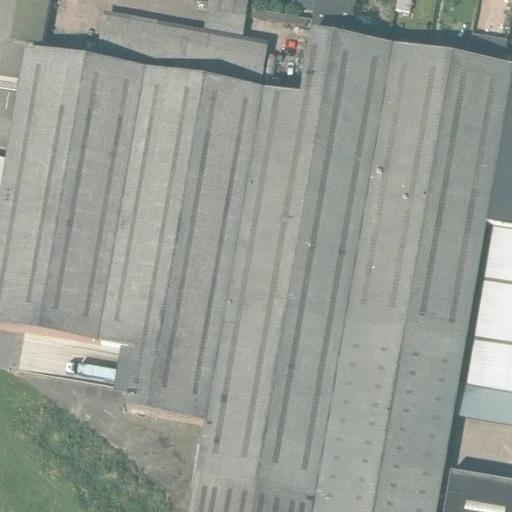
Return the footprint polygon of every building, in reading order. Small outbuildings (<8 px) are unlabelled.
[(209,0),(207,12),(246,19),(248,0),(209,0)] [(316,0),(311,36),(351,43),(356,0),(316,0)] [(398,0),(398,3),(396,3),(395,14),(409,18),(411,0),(398,0)] [(351,43),(368,45),(370,34),(352,31),(351,43)] [(511,78),(511,70),(504,69),(468,63),(351,43),(311,36),(300,100),(261,92),(123,71),(41,57),(26,54),(22,79),(20,89),(19,93),(8,162),(7,164),(0,162),(0,331),(137,355),(127,414),(205,428),(190,511),(437,511),(444,475),(453,418),(459,387),(486,226),(511,87),(511,78)] [(471,38),(468,63),(504,69),(507,44),(471,38)] [(511,86),(511,87),(486,226),(511,230),(511,86)] [(511,233),(490,230),(465,388),(511,396),(511,233)] [(455,418),(511,427),(511,396),(460,388),(455,418)] [(511,511),(511,486),(450,476),(444,511),(511,511)]
